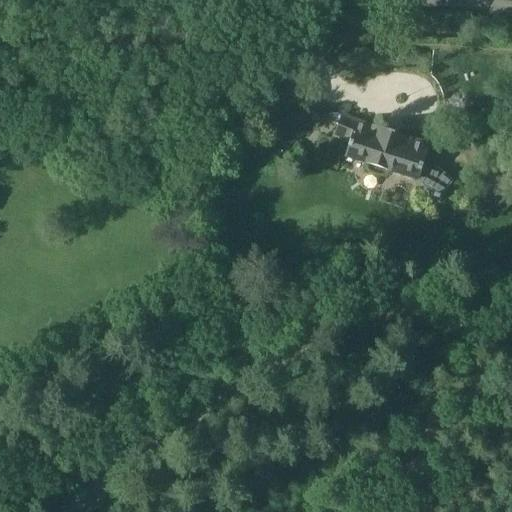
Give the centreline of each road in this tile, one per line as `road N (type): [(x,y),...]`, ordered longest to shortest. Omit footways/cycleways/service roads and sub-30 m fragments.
road 1 (track): [(73,500),(234,381),(404,279),(511,318)]
road 2 (unclassified): [(511,12),(0,8)]
